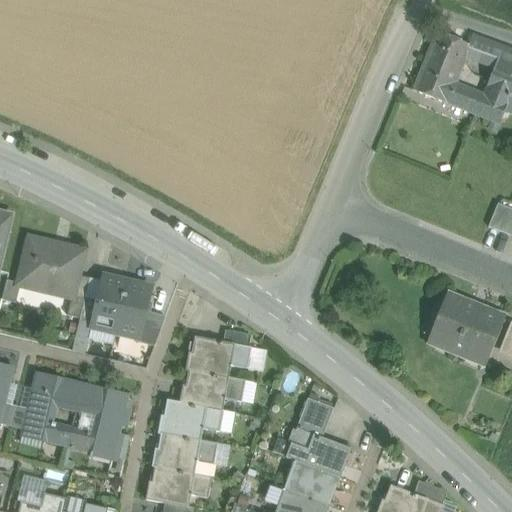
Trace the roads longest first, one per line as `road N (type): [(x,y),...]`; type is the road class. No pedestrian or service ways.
road 1 (unclassified): [(279,321),(192,262),(0,161)]
road 2 (unclassified): [(500,511),(391,408),(279,321)]
road 3 (unclassified): [(419,7),(336,206)]
road 4 (residential): [(511,277),(336,206)]
road 5 (unclassified): [(336,206),(279,321)]
